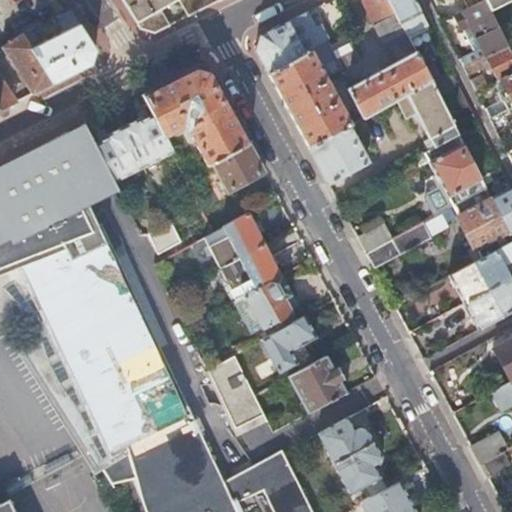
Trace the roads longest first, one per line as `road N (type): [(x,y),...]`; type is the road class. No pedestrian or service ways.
road 1 (residential): [(477,511),(214,31)]
road 2 (residential): [(0,140),(136,73)]
